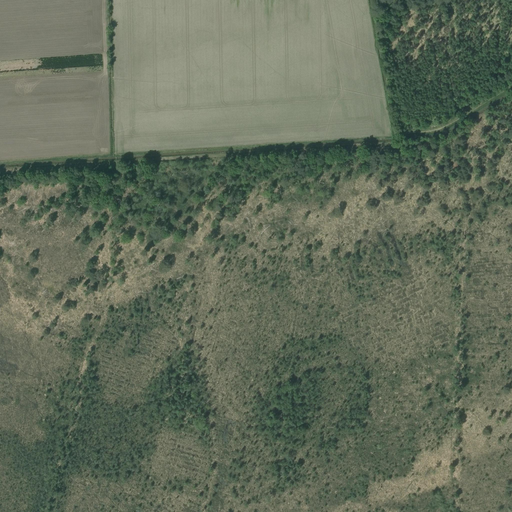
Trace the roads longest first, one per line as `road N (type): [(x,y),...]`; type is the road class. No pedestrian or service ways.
road 1 (track): [(402,134),(389,147),(0,171)]
road 2 (track): [(511,88),(443,130),(402,134)]
